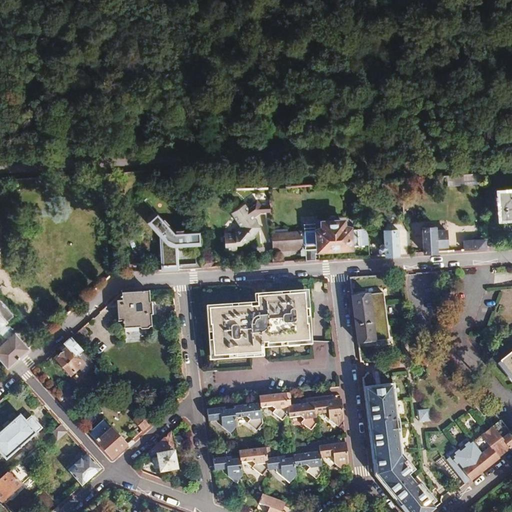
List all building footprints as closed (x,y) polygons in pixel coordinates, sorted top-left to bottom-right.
[(511,188),(496,189),(498,219),(511,217),(511,188)] [(254,199),(244,206),(250,214),(255,211),(265,210),(265,204),(258,204),(254,199)] [(229,212),(238,226),(231,234),(222,235),(223,251),(236,250),(236,246),(241,246),(243,244),(240,241),(247,233),(250,235),(258,226),(250,214),(244,206),(242,203),(229,212)] [(155,270),(173,269),(171,246),(194,244),(193,231),(168,233),(151,213),(141,222),(153,235),(155,270)] [(286,232),(286,233),(287,246),(303,246),(303,249),(300,249),(300,250),(300,255),(304,255),(304,260),(315,259),(314,253),(317,248),(360,245),(359,228),(349,229),(347,227),(345,227),(343,227),(341,227),(340,220),(322,222),(323,227),(318,229),(318,231),(315,231),(315,229),(302,230),(302,232),(299,232),(299,231),(286,232)] [(301,222),(302,230),(315,229),(314,221),(301,222)] [(435,226),(421,227),(423,252),(447,250),(446,230),(443,230),(443,227),(440,228),(440,230),(435,231),(435,226)] [(381,243),(379,244),(379,247),(381,249),(384,249),(384,254),(398,254),(396,228),(383,229),(383,242),(381,243)] [(250,235),(247,233),(240,241),(243,244),(245,245),(251,237),(250,235)] [(286,233),(270,234),(271,247),(271,251),(300,250),(300,249),(303,249),(303,246),(287,246),(286,233)] [(463,239),(447,240),(448,250),(464,249),(464,241),(464,240),(463,239)] [(464,240),(464,241),(464,249),(485,248),(485,239),(464,240)] [(203,254),(198,259),(200,267),(209,267),(212,261),(203,254)] [(119,293),(120,301),(121,323),(121,330),(137,329),(138,331),(146,330),(147,328),(150,328),(149,317),(150,316),(149,303),(147,303),(146,292),(119,293)] [(383,292),(352,296),(357,342),(389,339),(383,292)] [(263,308),(207,309),(207,326),(209,326),(210,356),(259,354),(259,344),(307,342),(306,326),(305,326),(303,294),(263,295),(263,308)] [(0,359),(6,366),(28,347),(14,330),(10,333),(1,323),(5,318),(0,312),(0,359)] [(84,325),(74,333),(79,339),(89,331),(84,325)] [(67,348),(56,358),(70,375),(78,367),(85,374),(94,365),(80,349),(70,337),(63,343),(67,348)] [(511,351),(499,361),(511,377),(511,351)] [(401,455),(393,384),(363,387),(374,475),(403,511),(428,511),(431,509),(428,506),(434,501),(422,486),(422,485),(422,484),(422,483),(421,483),(421,482),(420,482),(419,482),(418,482),(417,482),(416,482),(416,483),(415,483),(415,484),(415,485),(406,475),(413,469),(401,455)] [(260,407),(267,406),(274,412),(271,415),(281,422),(287,414),(286,405),(285,401),(283,401),(282,393),(258,396),(259,402),(259,405),(260,407)] [(71,394),(61,403),(72,415),(82,407),(71,394)] [(312,402),(313,407),(314,415),(326,413),(330,417),(328,421),(336,427),(342,420),(340,404),(331,405),(330,400),(312,402)] [(232,406),(233,410),(234,418),(244,417),(249,421),(246,424),(256,431),(262,424),(260,407),(259,405),(251,406),(251,403),(232,406)] [(286,405),(287,414),(288,417),(295,416),(301,422),(299,425),(308,432),(315,423),(314,415),(313,407),(303,407),(303,403),(286,405)] [(224,407),(205,408),(207,421),(220,419),(224,423),(221,427),(229,433),(235,426),(234,418),(233,410),(224,410),(224,407)] [(415,409),(415,421),(427,421),(427,408),(415,409)] [(511,433),(492,409),(484,415),(492,425),(509,448),(511,445),(511,433)] [(24,420),(19,415),(0,431),(0,454),(5,459),(41,428),(30,415),(24,420)] [(138,416),(132,421),(141,432),(143,430),(147,426),(138,416)] [(103,419),(88,432),(111,458),(126,445),(103,419)] [(509,448),(492,425),(465,446),(464,444),(438,465),(457,489),(509,448)] [(171,432),(155,446),(161,472),(177,469),(171,432)] [(319,450),(319,454),(320,459),(332,457),(336,461),(333,464),(341,471),(347,464),(346,458),(345,447),(336,448),(335,444),(318,446),(319,450)] [(238,454),(239,458),(239,461),(248,461),(253,465),(251,468),(261,475),(268,466),(266,455),(266,454),(263,454),(262,446),(238,449),(238,454)] [(293,453),(293,457),(295,466),(303,465),(307,469),(306,472),(315,480),(322,472),(320,459),(319,454),(311,455),(310,451),(293,453)] [(100,469),(86,454),(67,470),(81,485),(100,469)] [(284,454),(266,455),(268,466),(268,468),(281,467),(285,471),(283,474),(291,480),(296,474),(295,466),(293,457),(285,458),(284,454)] [(211,457),(212,465),(212,468),(225,467),(229,471),(227,474),(236,481),(241,475),(239,461),(239,458),(230,459),(230,455),(211,457)] [(30,475),(18,462),(0,477),(0,500),(1,501),(30,475)] [(257,504),(267,508),(268,511),(284,511),(282,511),(284,505),(260,495),(257,504)]
